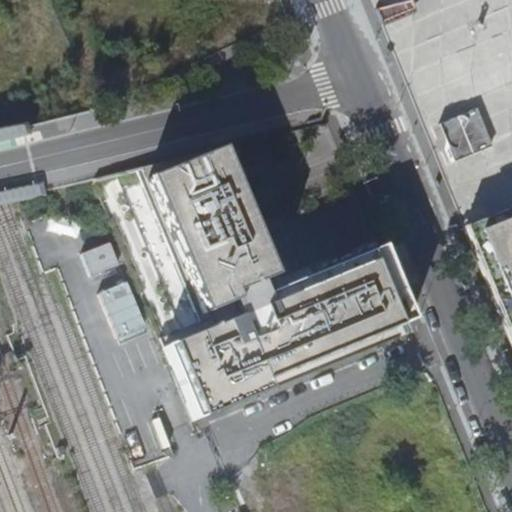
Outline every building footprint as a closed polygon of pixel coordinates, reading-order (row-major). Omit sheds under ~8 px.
[(511,0),(373,0),(378,10),(450,188),(511,172),(511,0)] [(275,291),(217,150),(144,180),(202,322),(157,339),(191,422),(265,393),(261,383),(411,322),(380,249),(275,291)] [(511,207),(463,228),(509,340),(511,347),(511,207)] [(112,242),(81,251),(89,276),(119,266),(112,242)] [(129,280),(100,288),(116,339),(145,330),(129,280)]
